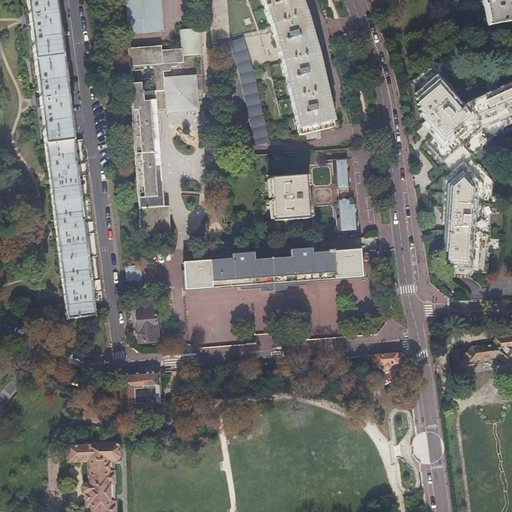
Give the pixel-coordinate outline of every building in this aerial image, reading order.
[(54,0),(25,0),(28,16),(25,16),(26,24),(29,24),(38,98),(35,98),(36,107),(39,107),(47,171),(44,172),(45,180),(48,179),(55,230),(52,230),(53,237),(56,237),(62,288),(59,289),(60,296),(63,295),(66,320),(94,317),(91,288),(83,230),(76,170),(68,106),(71,106),(70,98),(69,93),(66,94),(57,23),(60,23),(59,17),(58,10),(55,10),(54,0)] [(125,0),(128,34),(163,31),(160,0),(125,0)] [(229,38),(226,0),(207,0),(211,46),(217,45),(217,39),(229,38)] [(305,13),(300,0),(261,0),(265,10),(271,27),(277,45),(282,63),(300,137),(336,128),(322,73),(313,38),(305,13)] [(511,0),(485,0),(491,26),(511,21),(511,0)] [(197,48),(201,47),(200,29),(181,30),(182,49),(162,50),(161,46),(128,49),(129,67),(131,67),(132,85),(131,85),(132,102),(131,102),(141,237),(171,235),(169,207),(164,207),(157,110),(166,110),(166,115),(199,112),(196,75),(163,77),(163,72),(170,72),(169,67),(176,67),(176,63),(183,63),(183,55),(198,55),(197,48)] [(244,40),(230,43),(240,80),(249,118),(256,144),(269,141),(251,65),(244,40)] [(428,67),(412,81),(419,89),(414,94),(417,98),(415,100),(418,103),(417,105),(420,108),(418,110),(421,113),(419,115),(425,121),(421,125),(432,137),(426,144),(451,173),(444,179),(442,225),(444,225),(443,244),(445,244),(445,252),(447,252),(447,261),(449,261),(448,276),(467,277),(471,274),(486,274),(492,182),(468,154),(500,126),(511,120),(511,81),(462,105),(457,99),(457,93),(442,77),(443,63),(428,62),(428,67)] [(346,159),(331,160),(332,175),(335,174),(337,190),(348,190),(348,187),(350,187),(349,174),(347,174),(346,159)] [(305,176),(270,178),(273,222),(308,219),(305,176)] [(319,187),(320,203),(330,203),(329,187),(319,187)] [(339,219),(336,219),(336,233),(358,231),(357,218),(355,218),(354,204),(349,204),(349,200),(337,200),(339,219)] [(371,248),(371,237),(344,238),(344,248),(371,248)] [(228,261),(183,264),(184,290),(239,286),(239,291),(260,289),(260,293),(287,291),(287,287),(307,286),(307,281),(361,276),(360,251),(333,253),(333,251),(327,251),(327,253),(314,254),(313,249),(289,251),(290,259),(253,262),(252,254),(227,255),(228,261)] [(140,266),(125,268),(126,282),(141,281),(140,266)] [(154,300),(135,302),(136,318),(138,318),(140,342),(143,342),(143,344),(155,343),(158,340),(154,300)] [(464,359),(458,367),(465,373),(475,360),(498,357),(511,368),(511,335),(494,338),(495,345),(474,347),(470,346),(462,357),(464,359)] [(0,337),(0,347),(6,350),(10,343),(0,337)] [(371,355),(372,367),(380,367),(381,369),(382,370),(384,371),(386,371),(388,371),(390,370),(391,369),(392,367),(393,366),(401,365),(400,353),(371,355)] [(465,373),(458,367),(453,373),(461,379),(465,373)] [(158,372),(119,375),(122,421),(161,418),(158,372)] [(115,511),(115,462),(118,462),(121,458),(121,445),(68,445),(68,463),(89,463),(89,483),(87,483),(84,487),(84,492),(86,495),(86,508),(89,508),(89,511),(115,511)]
